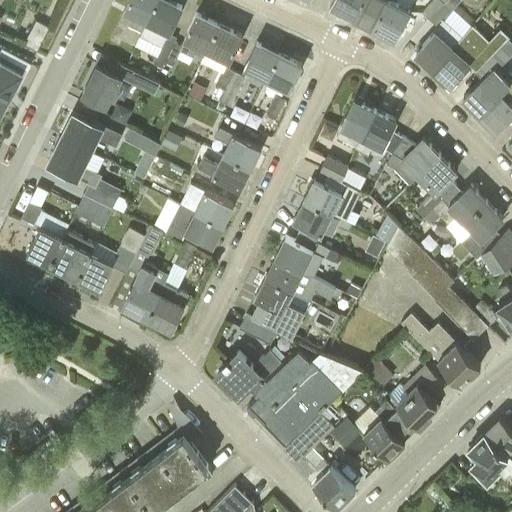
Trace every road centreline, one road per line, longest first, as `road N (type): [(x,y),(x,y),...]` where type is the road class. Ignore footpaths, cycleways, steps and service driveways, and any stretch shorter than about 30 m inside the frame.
road 1 (residential): [(178,372),(341,40)]
road 2 (residential): [(341,40),(393,71),(511,188)]
road 3 (residential): [(0,190),(95,0)]
road 4 (residential): [(178,372),(134,338),(0,273)]
road 5 (residential): [(325,511),(178,372)]
road 6 (tertiary): [(511,371),(366,511)]
